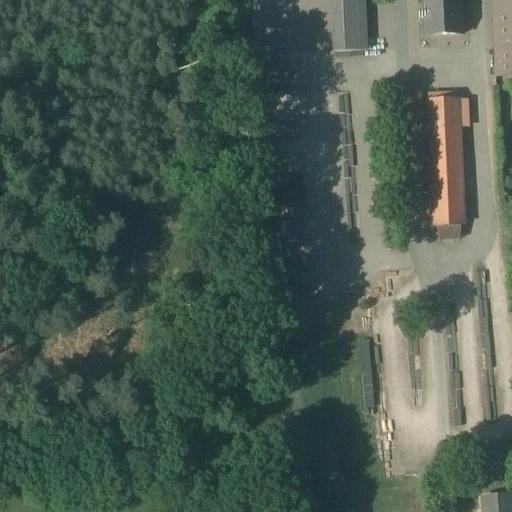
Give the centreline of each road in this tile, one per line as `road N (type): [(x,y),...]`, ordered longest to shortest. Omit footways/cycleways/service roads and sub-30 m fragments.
road 1 (unknown): [(471,60),(485,103),(486,245),(434,259),(341,263),(316,244),(319,90),(339,73),(403,68)]
road 2 (track): [(447,511),(434,259),(416,234),(398,0)]
